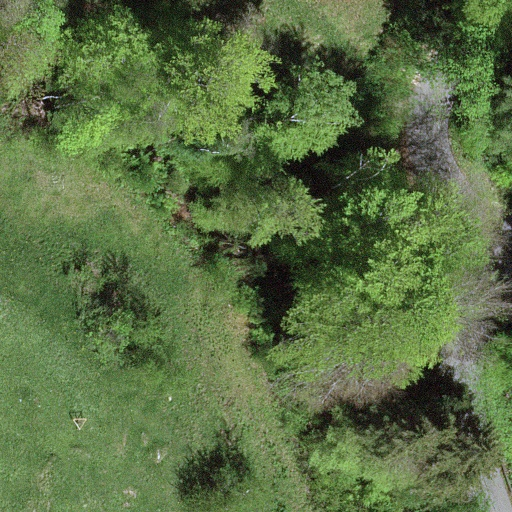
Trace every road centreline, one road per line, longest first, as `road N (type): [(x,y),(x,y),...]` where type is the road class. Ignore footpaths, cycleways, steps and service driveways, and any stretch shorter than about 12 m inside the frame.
road 1 (track): [(480,0),(421,109),(431,158),(499,259)]
road 2 (unclassified): [(511,248),(479,289),(464,369),(474,448),(503,511)]
